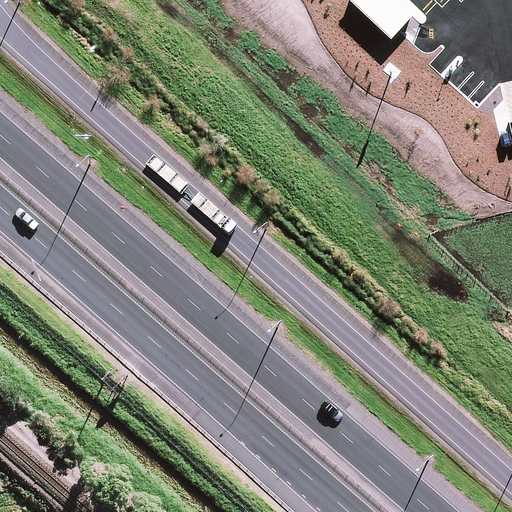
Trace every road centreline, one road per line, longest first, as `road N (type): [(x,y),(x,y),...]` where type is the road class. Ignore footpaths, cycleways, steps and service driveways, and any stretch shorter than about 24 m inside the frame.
road 1 (motorway): [(0,7),(147,153),(511,481)]
road 2 (motorway): [(0,121),(444,511)]
road 3 (motorway): [(183,368),(0,207)]
road 4 (motorway): [(349,511),(183,368)]
road 5 (motorway): [(340,511),(183,368)]
